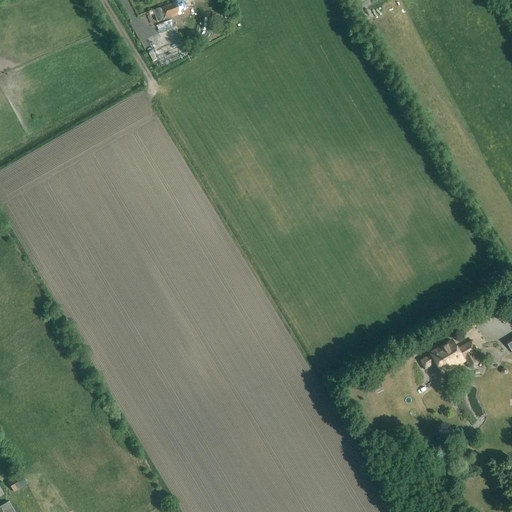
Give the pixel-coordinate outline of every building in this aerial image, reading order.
[(174,0),(176,3),(160,8),(159,4),(151,7),(157,22),(164,19),(163,16),(185,8),(183,0),(174,0)] [(457,349),(452,341),(430,354),(430,355),(420,361),(422,364),(425,363),(427,367),(435,363),(441,374),(460,363),(460,362),(464,359),(469,368),(473,369),(478,366),(479,362),(474,354),(478,351),(472,341),(457,349)] [(444,477),(449,468),(431,458),(428,464),(442,473),(441,475),(444,477)] [(13,492),(27,484),(21,473),(7,481),(13,492)] [(0,511),(14,511),(9,502),(0,506),(0,511)]
